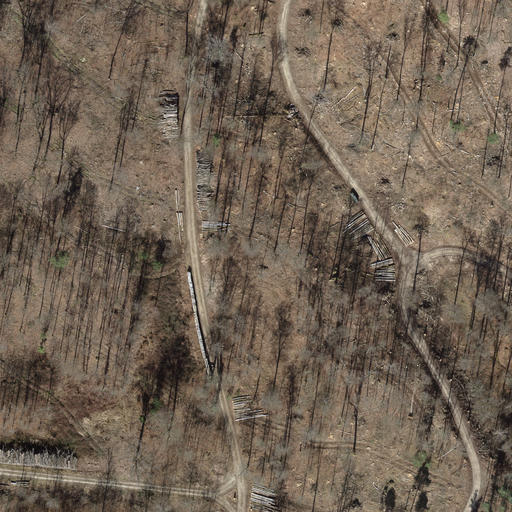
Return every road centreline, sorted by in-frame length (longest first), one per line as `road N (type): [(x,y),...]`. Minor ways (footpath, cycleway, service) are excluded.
road 1 (track): [(207,0),(189,80),(187,159),(200,290),(242,511)]
road 2 (track): [(465,511),(477,488),(472,445),(404,319),(402,285),(416,260),(435,252),(484,259),(511,277)]
road 3 (track): [(287,0),(281,39),(302,110),(414,265)]
road 4 (track): [(0,471),(242,496)]
